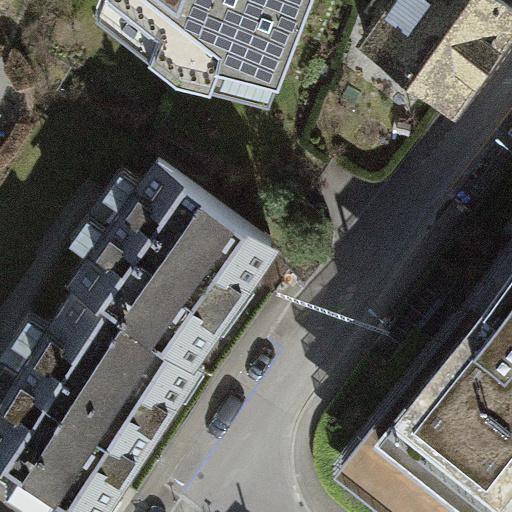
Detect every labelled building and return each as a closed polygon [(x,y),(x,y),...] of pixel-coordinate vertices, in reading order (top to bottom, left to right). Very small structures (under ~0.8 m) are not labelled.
[(121,0),(156,26),(150,43),(183,66),(215,72),(219,57),(280,74),(307,0),(121,0)] [(511,10),(511,7),(502,0),(374,0),(369,6),(385,18),(370,38),(448,97),(511,10)] [(73,272),(81,278),(184,350),(266,234),(155,156),(73,272)] [(511,511),(511,257),(484,292),(496,302),(477,326),(464,316),(359,448),(439,511),(511,511)] [(81,278),(0,394),(0,445),(18,458),(7,474),(43,499),(55,482),(90,506),(192,356),(184,350),(81,278)]
